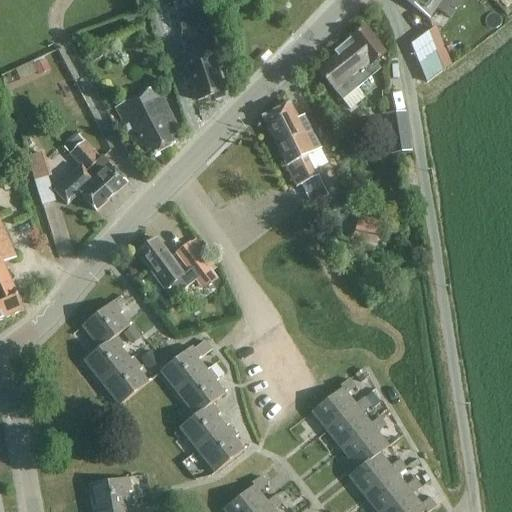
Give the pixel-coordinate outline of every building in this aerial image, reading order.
[(197,0),(183,0),(174,3),(182,31),(205,24),(197,0)] [(442,0),(405,0),(428,19),(435,11),(442,0)] [(337,57),(319,73),(351,111),(366,98),(357,89),(376,73),(370,66),(383,55),(384,51),(366,27),(350,39),(334,53),(337,57)] [(412,45),(427,82),(451,65),(435,29),(412,45)] [(197,103),(226,94),(220,73),(224,72),(213,35),(183,44),(186,56),(183,56),(197,103)] [(45,61),(33,66),(37,76),(50,71),(45,61)] [(173,138),(183,133),(156,87),(115,111),(142,157),(150,153),(153,157),(176,144),(173,138)] [(290,104),(262,118),(297,187),(301,185),(307,196),(311,205),(316,203),(321,200),(328,197),(324,188),(316,171),(308,156),(321,150),(304,116),(298,119),(290,104)] [(392,155),(412,152),(405,113),(385,116),(392,155)] [(83,168),(56,192),(68,205),(81,194),(97,212),(128,184),(105,159),(103,161),(85,143),(71,156),(83,168)] [(27,158),(34,182),(48,178),(41,154),(27,158)] [(374,183),(373,202),(391,203),(392,184),(374,183)] [(360,217),(352,238),(375,246),(383,225),(360,217)] [(0,321),(24,311),(3,265),(16,259),(0,222),(0,321)] [(184,276),(182,273),(157,239),(137,253),(165,290),(184,276)] [(184,276),(165,290),(172,300),(198,281),(199,283),(204,290),(217,280),(212,273),(190,244),(177,254),(191,271),(184,276)] [(82,327),(100,349),(100,350),(116,337),(116,338),(132,325),(114,302),(82,327)] [(100,349),(84,362),(102,384),(133,359),(116,338),(116,337),(100,350),(100,349)] [(192,347),(161,373),(178,395),(210,370),(192,347)] [(152,352),(141,360),(150,371),(160,363),(152,352)] [(133,359),(102,384),(120,407),(151,382),(133,359)] [(210,370),(218,380),(224,376),(216,366),(210,370)] [(178,395),(195,417),(196,417),(212,405),(228,393),(210,370),(178,395)] [(354,377),(360,384),(368,378),(363,370),(354,377)] [(342,389),(312,413),(327,432),(357,408),(355,406),(347,395),(355,388),(349,380),(340,387),(342,389)] [(364,399),(370,407),(372,410),(380,403),(372,393),(364,399)] [(357,408),(327,432),(342,452),(373,428),(371,425),(362,414),(370,407),(364,399),(355,406),(357,408)] [(195,417),(180,429),(197,451),(229,426),(212,405),(196,417),(195,417)] [(373,428),(342,452),(357,471),(358,471),(379,454),(380,454),(388,448),(377,433),(386,426),(379,418),(371,425),(373,428)] [(229,426),(197,451),(215,474),(247,449),(229,426)] [(357,471),(349,478),(365,498),(395,474),(397,476),(406,469),(399,461),(391,468),(380,454),(379,454),(358,471),(357,471)] [(395,474),(365,498),(376,511),(385,511),(410,493),(412,495),(421,489),(414,480),(406,487),(397,476),(395,474)] [(254,487),(224,511),(261,511),(269,506),(267,503),(258,492),(267,485),(261,477),(252,484),(254,487)] [(129,479),(89,486),(94,511),(107,511),(134,507),(129,479)] [(410,493),(385,511),(430,511),(436,507),(430,500),(421,506),(412,495),(410,493)] [(269,506),(261,511),(274,511),(282,505),(276,497),(267,503),(269,506)]
